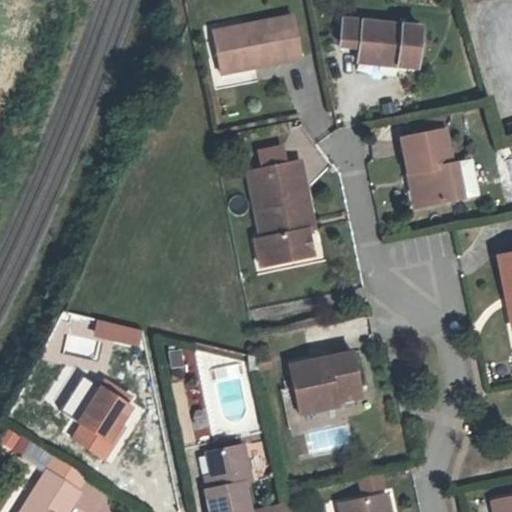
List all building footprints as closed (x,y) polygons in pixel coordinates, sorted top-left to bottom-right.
[(299,59),(291,15),(212,31),(219,66),(253,59),(255,68),(299,59)] [(419,27),(342,20),(340,45),(360,47),(377,48),(375,64),(415,67),(419,27)] [(358,62),(375,64),(377,48),(360,47),(358,62)] [(221,74),(255,68),(253,59),(219,66),(221,74)] [(440,117),(406,125),(408,137),(443,130),(440,117)] [(450,164),(443,130),(408,137),(400,139),(407,175),(416,173),(422,206),(462,198),(454,164),(450,164)] [(476,195),(469,160),(454,164),(462,198),(476,195)] [(303,229),(295,192),(305,190),(299,161),(246,172),(261,240),(267,239),(272,265),(313,256),(307,229),(303,229)] [(422,206),(416,173),(407,175),(414,208),(422,206)] [(313,227),(305,190),(295,192),(303,229),(307,229),(313,227)] [(261,267),(272,265),(267,239),(261,240),(255,241),(261,267)] [(511,252),(497,256),(506,298),(510,297),(511,307),(511,252)] [(288,366),(298,414),(338,406),(337,402),(336,396),(360,391),(351,352),(288,366)] [(248,373),(260,371),(257,358),(246,355),(248,373)] [(270,369),(267,356),(257,358),(260,371),(270,369)] [(114,397),(121,386),(109,378),(102,389),(114,397)] [(99,387),(77,423),(81,425),(72,439),(103,458),(112,444),(108,441),(119,424),(130,407),(114,397),(102,389),(99,387)] [(361,397),(360,391),(336,396),(337,402),(361,397)] [(108,441),(112,444),(123,427),(119,424),(108,441)] [(46,470),(76,491),(84,478),(33,443),(24,456),(46,470)] [(248,511),(242,483),(249,481),(241,445),(206,452),(211,475),(214,488),(205,490),(209,511),(248,511)] [(66,511),(79,493),(76,491),(46,470),(19,511),(66,511)] [(202,477),(205,490),(214,488),(211,475),(202,477)] [(389,511),(386,495),(348,502),(350,511),(389,511)] [(511,511),(511,498),(492,502),(494,511),(511,511)] [(254,511),(259,511),(288,506),(287,501),(253,508),(254,511)] [(350,511),(348,502),(338,504),(339,511),(350,511)]
